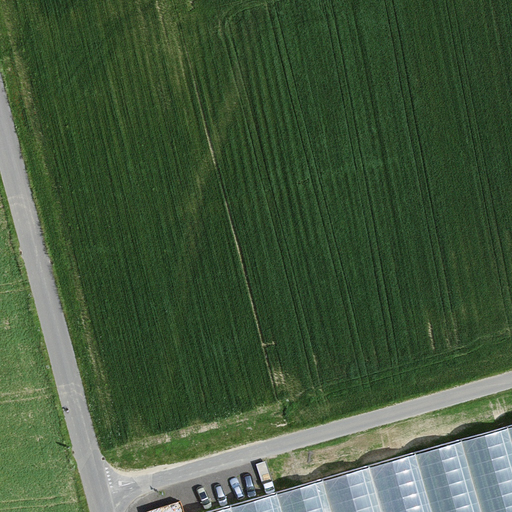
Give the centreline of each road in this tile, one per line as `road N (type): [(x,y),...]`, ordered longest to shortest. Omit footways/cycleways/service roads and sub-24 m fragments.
road 1 (unclassified): [(511,380),(94,500)]
road 2 (unclassified): [(0,128),(94,500)]
